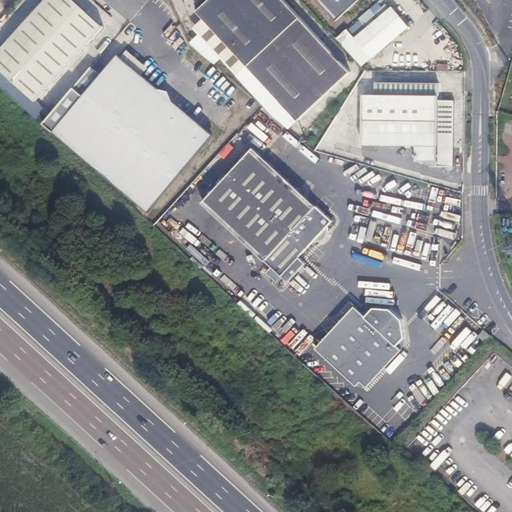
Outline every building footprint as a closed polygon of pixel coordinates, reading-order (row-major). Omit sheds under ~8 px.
[(103,24),(75,0),(43,0),(0,50),(0,68),(37,101),(103,24)] [(351,71),(284,0),(208,0),(198,10),(299,119),(351,71)] [(358,0),(320,0),(339,19),(358,0)] [(392,6),(354,37),(372,58),(409,26),(392,6)] [(157,88),(117,54),(54,130),(150,210),(212,135),(172,101),(174,99),(170,88),(159,87),(157,88)] [(375,82),(375,95),(439,96),(439,83),(375,82)] [(439,96),(375,95),(364,95),(364,146),(417,146),(416,161),(437,162),(437,168),(454,168),(455,100),(438,100),(439,96)] [(334,219),(255,147),(204,203),(283,276),(334,219)] [(354,306),(317,350),(357,387),(361,382),(367,388),(402,349),(398,346),(406,338),(403,319),(390,308),(374,307),(365,316),(354,306)] [(485,331),(480,337),(488,343),(493,338),(485,331)]
